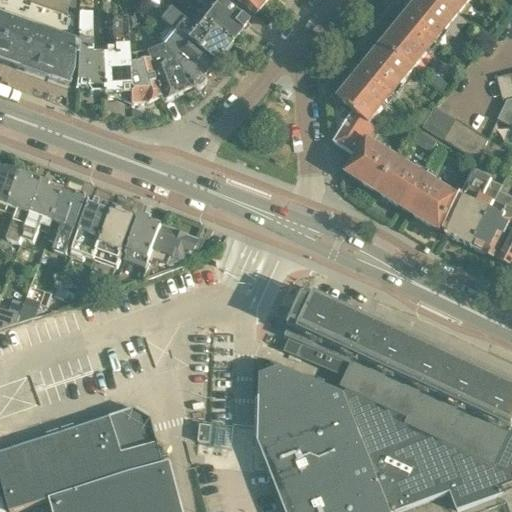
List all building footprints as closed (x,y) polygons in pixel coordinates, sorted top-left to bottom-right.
[(0,0),(0,61),(68,87),(71,60),(76,59),(77,37),(73,35),(74,0),(0,0)] [(197,19),(230,45),(238,35),(247,25),(219,2),(216,0),(192,0),(204,10),(197,19)] [(267,0),(236,0),(255,15),(267,0)] [(420,0),(381,47),(414,73),(458,19),(434,0),(420,0)] [(434,0),(458,19),(473,0),(434,0)] [(160,22),(176,35),(213,65),(230,45),(197,19),(191,27),(169,10),(160,22)] [(77,37),(76,59),(75,89),(86,89),(89,94),(102,94),(102,50),(102,40),(91,40),(91,16),(78,16),(77,37)] [(106,101),(115,101),(122,101),(122,103),(129,106),(130,106),(126,34),(125,20),(112,21),(113,50),(102,50),(102,94),(102,96),(106,101)] [(126,34),(130,106),(130,108),(145,107),(159,100),(145,55),(128,58),(128,51),(133,51),(133,34),(126,34)] [(162,46),(192,88),(213,65),(176,35),(169,43),(162,46)] [(145,55),(159,100),(163,101),(191,88),(192,88),(162,46),(145,54),(146,55),(145,55)] [(370,128),(370,127),(414,73),(381,47),(337,101),(352,114),(370,128)] [(470,54),(464,60),(471,66),(477,59),(470,54)] [(507,102),(511,100),(511,85),(509,76),(497,79),(503,103),(507,102)] [(437,78),(432,84),(442,92),(447,86),(437,78)] [(511,100),(507,102),(498,121),(511,127),(511,100)] [(422,129),(433,136),(447,114),(435,107),(422,129)] [(368,142),(370,143),(377,131),(370,127),(370,128),(352,114),(334,144),(357,159),(368,142)] [(433,136),(444,143),(458,121),(447,114),(433,136)] [(444,143),(455,150),(469,128),(458,121),(444,143)] [(455,150),(466,157),(480,135),(469,128),(455,150)] [(477,163),(489,141),(480,135),(466,157),(477,163)] [(368,142),(357,159),(347,175),(440,233),(457,198),(370,143),(368,142)] [(0,212),(7,215),(9,210),(21,178),(0,169),(0,212)] [(502,187),(492,182),(492,181),(477,174),(447,238),(458,243),(458,242),(474,249),(499,194),(502,187)] [(43,185),(21,178),(9,210),(7,215),(17,218),(7,242),(21,247),(22,243),(21,242),(43,185)] [(66,194),(43,185),(21,242),(22,243),(35,247),(40,232),(50,235),(66,194)] [(66,194),(50,235),(59,239),(54,254),(67,259),(76,234),(88,202),(66,194)] [(511,199),(499,194),(474,249),(485,254),(484,255),(495,260),(511,226),(511,199)] [(97,258),(115,212),(91,203),(79,235),(80,235),(70,260),(83,265),(85,260),(95,263),(97,258)] [(137,221),(115,212),(97,258),(110,263),(107,268),(117,272),(137,221)] [(150,263),(163,230),(141,221),(128,255),(150,263)] [(163,230),(150,263),(149,266),(157,269),(158,264),(168,268),(169,273),(182,269),(180,263),(184,262),(186,257),(190,258),(195,245),(194,242),(163,230)] [(511,267),(511,233),(498,261),(511,267)] [(116,282),(111,295),(139,284),(119,277),(116,282)] [(111,295),(116,282),(103,278),(99,290),(111,295)] [(53,299),(73,307),(77,296),(57,289),(53,299)] [(511,387),(306,292),(285,338),(286,339),(285,341),(290,343),(291,341),(351,366),(341,389),(342,390),(408,420),(407,422),(413,424),(411,429),(495,468),(511,432),(511,387)] [(0,331),(18,326),(24,305),(13,301),(9,313),(0,310),(0,331)] [(25,302),(24,305),(18,326),(37,319),(41,307),(25,302)] [(346,367),(291,343),(287,352),(342,375),(346,367)] [(390,511),(342,390),(341,389),(339,393),(280,369),(260,376),(260,391),(258,444),(285,511),(390,511)] [(511,432),(495,468),(411,429),(413,424),(407,422),(408,420),(342,390),(390,511),(405,511),(450,495),(456,511),(462,511),(505,496),(502,489),(511,484),(511,432)] [(112,426),(110,419),(0,454),(0,477),(9,511),(18,511),(50,502),(52,511),(183,511),(170,463),(162,465),(157,445),(150,447),(145,429),(139,425),(130,420),(112,426)] [(209,445),(211,427),(200,426),(198,443),(209,445)]
